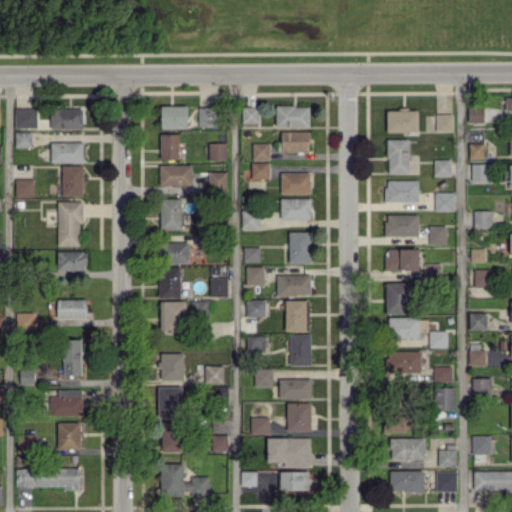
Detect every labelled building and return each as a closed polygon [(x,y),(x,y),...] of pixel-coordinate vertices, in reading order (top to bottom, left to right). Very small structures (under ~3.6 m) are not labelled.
[(258,122),(258,105),(241,106),(241,123),(258,122)] [(309,105),(274,106),(275,127),(309,126),(309,105)] [(187,106),(160,106),(160,127),(187,128),(187,106)] [(198,126),(215,126),(216,107),(198,107),(198,126)] [(467,121),(483,121),(483,107),(466,107),(467,121)] [(36,108),(14,108),(14,128),(36,128),(36,108)] [(50,128),(82,127),(81,108),(50,109),(50,128)] [(385,110),(386,132),(417,131),(416,110),(385,110)] [(435,131),(452,131),(451,114),(435,114),(435,131)] [(30,146),(30,131),(15,131),(15,146),(30,146)] [(280,152),(309,151),(308,131),(280,131),(280,152)] [(159,158),(178,158),(178,133),(160,133),(159,158)] [(408,138),(386,138),(387,173),(408,173),(408,138)] [(82,161),(82,141),(50,141),(50,162),(82,161)] [(225,142),(208,142),(208,160),(226,160),(225,142)] [(268,159),(268,142),(251,143),(252,159),(268,159)] [(482,158),(483,142),(468,142),(468,158),(482,158)] [(449,176),(450,159),(433,158),(432,176),(449,176)] [(268,162),(250,162),(251,178),(268,178),(268,162)] [(470,164),(471,181),(489,180),(488,163),(470,164)] [(159,185),(191,185),(190,164),(158,165),(159,185)] [(82,165),(60,165),(61,196),(82,195),(82,165)] [(209,191),(226,190),(226,171),(208,171),(209,191)] [(309,172),(279,172),(279,193),(309,193),(309,172)] [(32,178),(14,179),(14,196),(32,196),(32,178)] [(417,180),(385,180),(384,201),(417,201),(417,180)] [(454,192),(433,192),(433,210),(454,210),(454,192)] [(159,230),(181,229),(180,197),(158,198),(159,230)] [(310,218),(309,197),(279,197),(279,219),(310,218)] [(80,201),(57,200),(56,245),(79,246),(80,201)] [(240,210),(241,229),(258,229),(258,210),(240,210)] [(491,227),(491,210),(472,210),(473,227),(491,227)] [(384,214),(385,236),(417,235),(417,214),(384,214)] [(445,244),(445,225),(427,225),(428,244),(445,244)] [(288,262),(309,262),(309,231),(288,231),(288,262)] [(188,262),(187,242),(157,243),(157,263),(188,262)] [(243,261),(259,261),(259,246),(242,246),(243,261)] [(384,269),(417,270),(418,248),(385,248),(384,269)] [(469,261),(485,261),(485,248),(469,248),(469,261)] [(86,251),(56,250),(56,276),(76,277),(76,270),(86,270),(86,251)] [(439,263),(423,263),(423,278),(439,278),(439,263)] [(244,283),(263,284),(263,266),(245,266),(244,283)] [(179,297),(179,267),(158,267),(158,297),(179,297)] [(473,286),(489,287),(490,269),(473,268),(473,286)] [(309,274),(276,274),(276,295),(310,295),(309,274)] [(226,277),(209,278),(209,296),(227,296),(226,277)] [(385,313),(410,313),(411,282),(385,281),(385,313)] [(56,299),(57,318),(86,317),(85,299),(56,299)] [(265,316),(264,299),(244,300),(245,316),(265,316)] [(284,331),(308,330),(308,299),(284,300),(284,331)] [(184,301),(160,300),(159,332),(184,333),(184,301)] [(33,312),(15,312),(15,328),(33,328),(33,312)] [(486,312),(468,312),(468,330),(486,329),(486,312)] [(418,338),(418,317),(387,316),(387,338),(418,338)] [(446,347),(446,331),(428,331),(428,347),(446,347)] [(289,364),(310,364),(309,334),(288,334),(289,364)] [(244,335),(244,351),(264,352),(264,335),(244,335)] [(79,339),(62,339),(62,375),(80,375),(79,339)] [(467,364),(484,364),(484,349),(477,349),(477,348),(467,348),(467,364)] [(420,351),(387,350),(386,371),(419,372),(420,351)] [(182,380),(183,353),(159,352),(159,379),(182,380)] [(222,365),(203,365),(202,382),(222,382),(222,365)] [(451,365),(433,365),(433,381),(451,381),(451,365)] [(254,386),(272,386),(271,367),(253,368),(254,386)] [(491,395),(490,377),(471,378),(471,396),(491,395)] [(310,378),(278,378),(278,399),(310,398),(310,378)] [(181,386),(157,387),(157,417),(181,417),(181,386)] [(453,410),(453,387),(435,387),(435,410),(453,410)] [(57,389),(57,396),(49,396),(49,415),(82,415),(81,389),(57,389)] [(286,431),(310,430),(309,402),(286,402),(286,431)] [(383,430),(409,431),(409,411),(383,410),(383,430)] [(269,416),(250,416),(250,433),(268,434),(269,416)] [(80,421),(57,422),(57,448),(80,447),(80,421)] [(179,451),(179,421),(160,422),(161,451),(179,451)] [(16,434),(16,452),(35,452),(35,434),(16,434)] [(226,434),(211,434),(211,450),(227,450),(226,434)] [(490,435),(471,434),(471,453),(489,454),(490,435)] [(309,466),(309,436),(266,437),(266,462),(283,462),(283,467),(309,466)] [(424,437),(389,437),(389,459),(423,460),(424,437)] [(455,449),(437,449),(437,466),(455,466),(455,449)] [(208,477),(182,477),(182,463),(160,463),(159,494),(190,494),(208,494),(208,477)] [(15,486),(64,485),(64,490),(79,490),(79,467),(15,468),(15,486)] [(511,491),(511,469),(472,470),(473,492),(511,491)] [(388,470),(388,491),(422,491),(422,470),(388,470)] [(455,491),(455,471),(435,470),(435,491),(455,491)] [(255,485),(255,471),(240,472),(240,485),(255,485)] [(308,471),(279,471),(279,490),(308,489),(308,471)]
